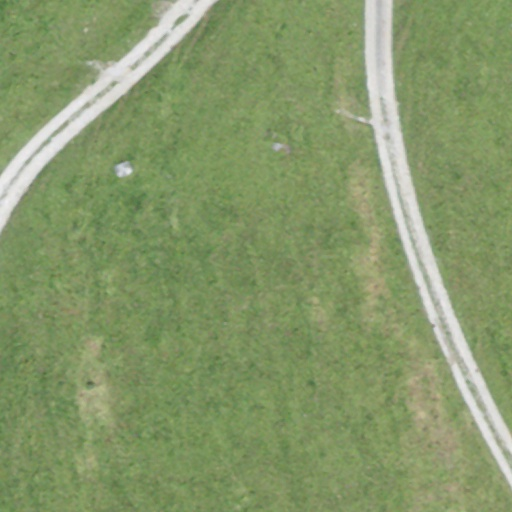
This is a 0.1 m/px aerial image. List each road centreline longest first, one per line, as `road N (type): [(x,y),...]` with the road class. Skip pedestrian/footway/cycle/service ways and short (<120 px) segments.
road 1 (track): [(380,0),(388,137),(406,209),(482,409),(511,462)]
road 2 (track): [(0,204),(51,137),(201,0)]
